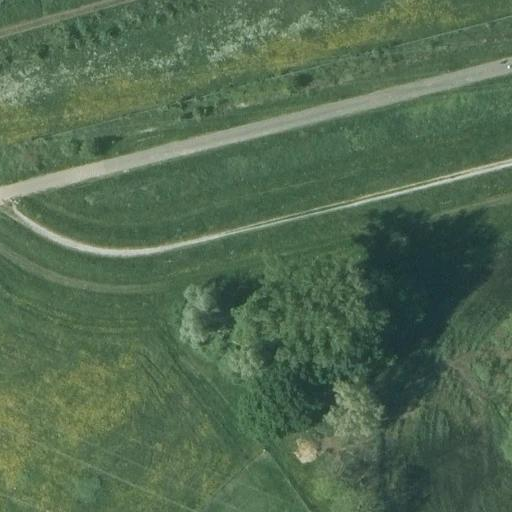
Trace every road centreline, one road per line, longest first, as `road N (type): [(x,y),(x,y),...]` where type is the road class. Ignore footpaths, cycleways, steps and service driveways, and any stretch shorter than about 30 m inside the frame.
road 1 (track): [(0,204),(71,245),(145,253),(511,162)]
road 2 (unclassified): [(0,196),(511,61)]
